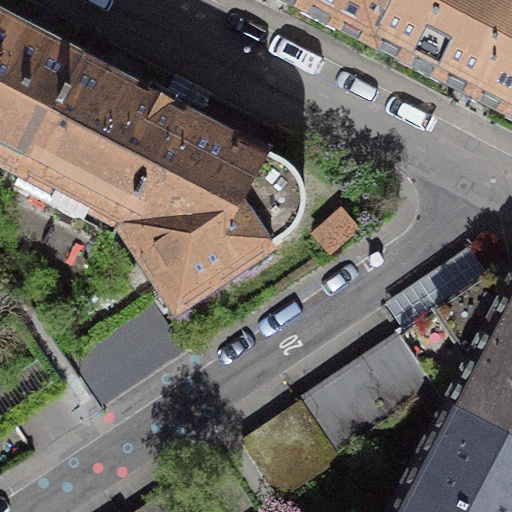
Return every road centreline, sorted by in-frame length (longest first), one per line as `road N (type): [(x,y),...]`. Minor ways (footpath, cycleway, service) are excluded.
road 1 (residential): [(30,511),(506,191)]
road 2 (residential): [(506,191),(141,0)]
